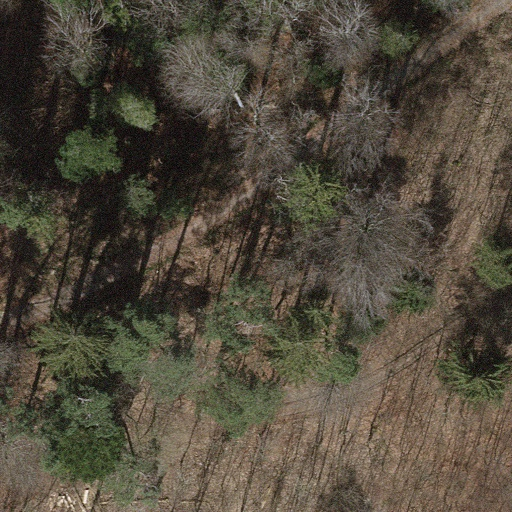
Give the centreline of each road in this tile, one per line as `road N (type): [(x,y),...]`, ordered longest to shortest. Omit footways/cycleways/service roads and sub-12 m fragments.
road 1 (track): [(0,326),(174,247),(329,148),(511,9)]
road 2 (track): [(511,299),(325,398),(105,456),(0,509)]
